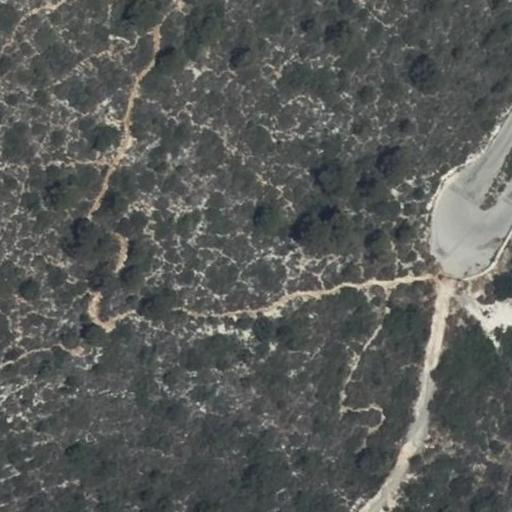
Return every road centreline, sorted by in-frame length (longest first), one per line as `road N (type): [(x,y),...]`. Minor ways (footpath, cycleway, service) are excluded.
road 1 (track): [(466,238),(445,291),(420,421),(386,497),(368,511)]
road 2 (unclassified): [(511,217),(477,242),(466,238),(458,217),(460,200),(511,130)]
